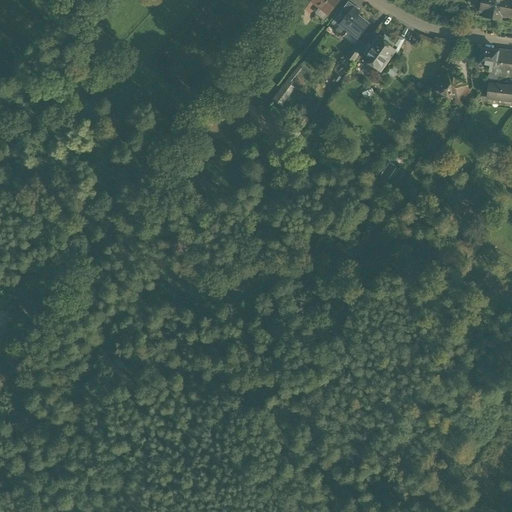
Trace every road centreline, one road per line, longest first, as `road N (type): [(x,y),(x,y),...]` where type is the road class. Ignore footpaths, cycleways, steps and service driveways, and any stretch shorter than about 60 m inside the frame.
road 1 (track): [(126,216),(296,0)]
road 2 (tertiary): [(511,44),(420,27),(377,0)]
